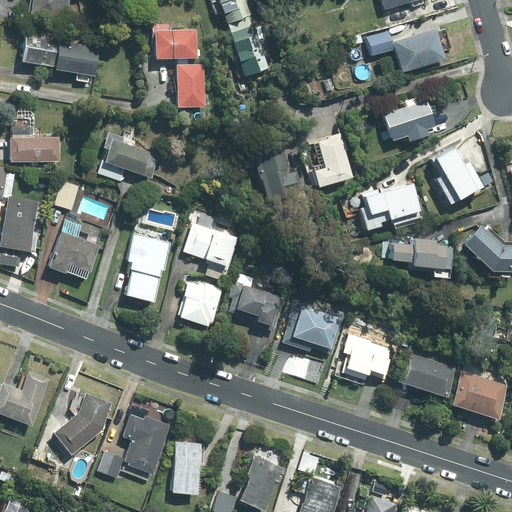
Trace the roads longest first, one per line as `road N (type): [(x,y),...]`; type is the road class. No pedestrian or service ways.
road 1 (residential): [(511,483),(0,304)]
road 2 (unknown): [(499,59),(303,112)]
